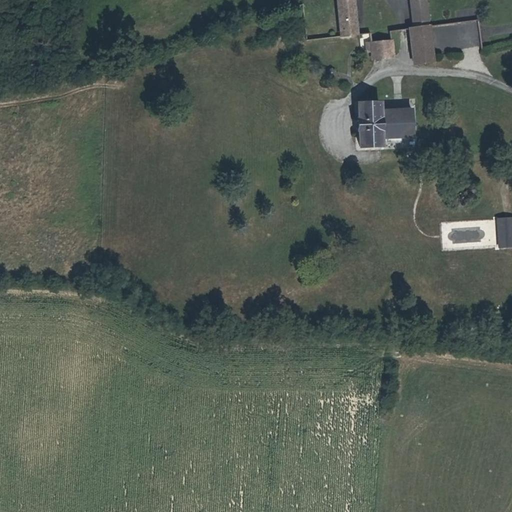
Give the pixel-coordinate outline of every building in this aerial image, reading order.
[(337,0),(339,29),(356,29),(354,0),(337,0)] [(433,63),(430,29),(412,31),(415,65),(433,63)] [(394,35),(368,36),(368,46),(374,46),(374,53),(396,51),(394,35)] [(374,103),(374,98),(349,99),(351,141),(377,140),(377,130),(407,129),(405,102),(374,103)] [(511,212),(498,214),(499,222),(507,221),(508,241),(511,240),(511,212)] [(507,221),(499,222),(501,242),(508,241),(507,221)]
